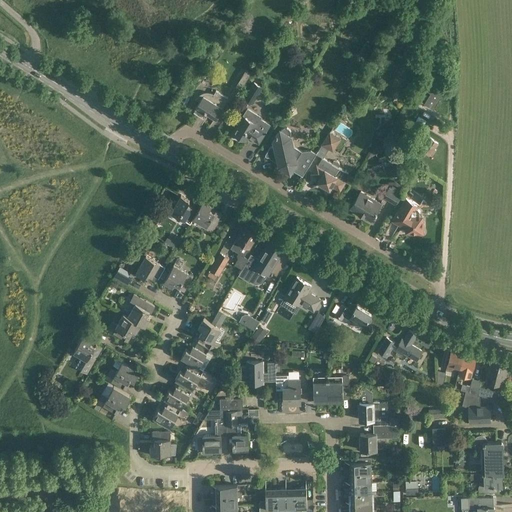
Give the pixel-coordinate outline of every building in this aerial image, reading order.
[(245,70),(239,80),(244,83),(250,73),(245,70)] [(433,109),(445,89),(428,79),(415,98),(433,109)] [(253,82),(243,98),(252,104),(262,87),(253,82)] [(216,90),(213,94),(212,93),(211,93),(209,93),(208,92),(207,92),(205,93),(204,93),(202,93),(201,94),(200,95),(199,96),(198,97),(197,98),(196,99),(200,101),(193,111),(203,117),(207,111),(216,117),(228,97),(216,90)] [(233,133),(237,135),(235,138),(241,141),(242,139),(246,141),(249,136),(259,143),(265,132),(270,124),(260,119),(262,117),(247,108),(233,133)] [(270,146),(265,155),(268,157),(272,156),(273,158),(276,160),(279,160),(280,165),(290,171),(293,166),(304,173),(317,153),(311,149),(302,151),(292,145),(290,136),(291,134),(291,132),(290,129),(287,128),(284,128),(282,129),(281,131),(280,130),(274,140),(275,145),(270,146)] [(327,135),(324,141),(321,145),(333,152),(341,138),(330,131),(327,135)] [(424,133),(415,145),(432,157),(436,151),(435,149),(439,144),(424,133)] [(316,165),(311,173),(320,178),(318,182),(329,188),(332,185),(340,190),(345,182),(344,181),(348,173),(339,167),(340,166),(340,164),(339,162),(337,161),(335,161),(334,162),(333,163),(322,157),(317,165),(316,165)] [(389,189),(384,198),(395,204),(400,196),(389,189)] [(370,221),(381,203),(361,191),(350,209),(370,221)] [(170,211),(189,223),(198,209),(192,206),(191,207),(187,204),(189,199),(181,194),(170,211)] [(422,232),(422,216),(420,216),(420,215),(420,214),(420,213),(420,212),(419,211),(418,210),(418,209),(417,209),(416,208),(415,207),(417,204),(406,197),(392,220),(401,225),(402,223),(406,225),(406,232),(422,232)] [(203,200),(198,209),(189,223),(191,224),(194,218),(212,229),(221,213),(215,210),(213,213),(208,210),(211,205),(203,200)] [(249,248),(258,233),(246,226),(241,233),(240,232),(232,244),(233,244),(230,248),(244,256),(249,248)] [(181,239),(177,236),(172,245),(175,247),(181,239)] [(251,254),(238,275),(255,286),(262,284),(272,268),(284,249),(269,240),(258,258),(251,254)] [(210,270),(207,276),(215,280),(218,275),(219,276),(229,258),(220,253),(210,270)] [(166,266),(159,262),(147,255),(137,273),(144,277),(145,276),(156,282),(166,266)] [(174,264),(163,281),(172,286),(174,281),(179,284),(177,287),(184,291),(193,275),(174,264)] [(128,284),(131,278),(129,276),(131,272),(120,266),(114,277),(128,284)] [(313,311),(320,300),(307,292),(311,286),(297,277),(285,296),(301,306),(302,304),(313,311)] [(131,299),(127,306),(132,309),(130,311),(128,315),(127,316),(141,323),(145,326),(145,325),(150,317),(145,314),(148,310),(151,312),(152,312),(155,308),(133,295),(131,299)] [(342,305),(335,315),(337,316),(336,317),(341,320),(341,319),(343,317),(351,321),(352,318),(364,326),(371,315),(357,307),(357,306),(353,313),(347,310),(348,309),(342,305)] [(209,347),(215,350),(219,345),(212,341),(220,327),(217,326),(224,314),(218,311),(212,323),(203,318),(198,326),(203,329),(200,334),(199,334),(196,339),(209,347)] [(315,320),(309,329),(315,332),(320,323),(325,316),(319,313),(315,320)] [(112,321),(107,329),(128,342),(131,336),(128,334),(131,329),(136,332),(141,323),(127,316),(123,314),(117,322),(117,324),(112,321)] [(260,325),(252,335),(259,341),(267,330),(260,325)] [(411,344),(417,334),(409,330),(403,339),(402,338),(399,343),(386,336),(377,352),(387,357),(392,348),(402,354),(403,352),(416,360),(422,350),(411,344)] [(86,373),(102,347),(96,343),(94,346),(90,344),(92,339),(84,334),(83,335),(82,335),(75,346),(76,346),(74,351),(82,356),(75,366),(86,373)] [(204,355),(209,347),(196,339),(192,346),(193,346),(191,351),(186,348),(181,356),(190,362),(204,369),(210,358),(204,355)] [(457,366),(460,367),(464,353),(451,350),(446,369),(455,371),(457,366)] [(476,356),(464,353),(460,367),(463,368),(462,373),(471,376),(476,356)] [(130,384),(127,383),(130,378),(135,381),(140,372),(139,371),(141,368),(132,363),(130,365),(122,361),(121,362),(116,359),(113,365),(118,368),(116,372),(111,369),(106,377),(126,390),(130,384)] [(180,370),(175,379),(179,381),(193,389),(201,375),(204,369),(190,362),(188,360),(182,371),(180,370)] [(491,360),(485,381),(502,385),(508,364),(491,360)] [(247,366),(241,366),(241,379),(247,379),(247,383),(263,383),(263,381),(276,380),(275,362),(267,362),(268,372),(263,372),(263,361),(247,361),(247,366)] [(443,384),(445,372),(437,370),(437,383),(443,384)] [(276,378),(276,380),(276,383),(276,390),(284,390),(284,403),(300,402),(300,378),(288,378),(288,375),(276,375),(276,378)] [(308,395),(314,395),(314,400),(314,402),(329,402),(328,376),(313,377),(307,377),(308,395)] [(343,399),(343,394),(349,393),(348,376),(342,376),(328,376),(329,402),(343,401),(343,399)] [(472,378),(468,392),(478,395),(479,386),(480,380),(472,378)] [(164,398),(168,400),(182,408),(193,389),(179,381),(176,386),(177,387),(174,392),(169,389),(164,398)] [(115,413),(121,402),(126,405),(131,397),(108,383),(97,402),(95,406),(100,409),(102,405),(115,413)] [(491,399),(493,391),(493,390),(484,388),(479,386),(478,395),(479,395),(481,396),(491,399)] [(361,403),(359,403),(360,419),(374,419),(374,425),(388,425),(387,414),(380,414),(379,402),(379,401),(377,400),(375,400),(373,401),(373,402),(372,402),(372,394),(364,389),(361,392),(361,403)] [(490,405),(480,406),(479,395),(478,395),(468,392),(465,391),(462,405),(468,407),(468,422),(490,421),(490,405)] [(220,399),(220,409),(243,408),(242,398),(229,399),(220,399)] [(179,414),(182,408),(168,400),(164,405),(166,406),(163,411),(158,408),(153,417),(171,427),(179,414)] [(216,435),(203,435),(204,450),(204,453),(212,453),(212,450),(222,450),(221,436),(227,436),(227,422),(226,411),(226,409),(209,409),(203,419),(215,419),(215,422),(216,435)] [(227,422),(227,436),(233,435),(233,450),(248,449),(248,434),(242,434),(242,425),(237,425),(237,415),(242,415),(242,410),(226,411),(227,422)] [(399,416),(389,417),(390,425),(400,424),(399,416)] [(201,420),(196,417),(193,422),(199,425),(201,420)] [(374,433),(360,434),(360,450),(376,449),(376,438),(386,438),(386,432),(399,432),(399,425),(388,425),(374,425),(374,433)] [(432,427),(433,445),(446,444),(445,427),(432,427)] [(157,444),(151,444),(151,454),(171,454),(175,453),(176,443),(171,443),(171,438),(171,432),(152,432),(152,439),(157,439),(157,444)] [(481,473),(501,472),(502,472),(501,441),(487,441),(487,440),(486,438),(484,436),(482,435),(480,435),(478,435),(476,436),(474,438),(473,440),(473,442),(473,443),(474,445),(475,447),(476,448),(478,449),(480,449),(481,473)] [(358,462),(349,462),(349,469),(344,469),(344,473),(375,472),(375,470),(371,470),(371,457),(358,457),(358,462)] [(375,475),(375,472),(344,473),(344,476),(350,476),(350,483),(371,482),(371,475),(375,475)] [(502,485),(501,472),(481,473),(481,474),(482,474),(484,474),(484,482),(482,483),(481,483),(479,485),(478,486),(478,487),(478,493),(498,492),(497,485),(502,485)] [(418,480),(406,481),(406,494),(418,493),(418,480)] [(344,489),(344,493),(376,492),(376,490),(371,490),(371,482),(350,483),(350,488),(344,489)] [(237,484),(220,485),(216,485),(216,493),(210,493),(210,495),(242,495),(242,492),(238,493),(237,484)] [(266,511),(266,508),(276,508),(276,486),(265,487),(265,500),(259,500),(259,511),(266,511)] [(287,508),(286,508),(286,486),(276,486),(276,508),(278,508),(279,511),(287,511),(287,508)] [(286,508),(296,508),(296,486),(286,486),(286,508)] [(296,486),(296,508),(306,507),(306,511),(313,511),(313,498),(307,499),(306,486),(296,486)] [(376,494),(376,492),(344,493),(345,496),(350,496),(350,503),(372,502),(371,495),(376,494)] [(216,506),(238,505),(238,497),(242,497),(242,495),(210,495),(211,500),(216,500),(216,506)] [(493,511),(493,496),(461,497),(461,498),(457,498),(457,508),(461,507),(461,508),(478,507),(477,511),(493,511)] [(345,509),(344,511),(376,511),(376,510),(372,510),(372,502),(350,503),(350,509),(345,509)]
